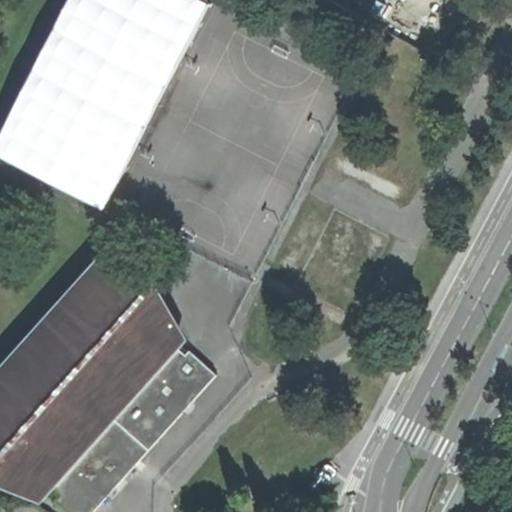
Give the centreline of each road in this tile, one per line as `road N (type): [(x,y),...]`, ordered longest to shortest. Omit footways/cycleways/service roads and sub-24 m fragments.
road 1 (tertiary): [(511,238),(392,461),(385,511)]
road 2 (tertiary): [(406,511),(511,320)]
